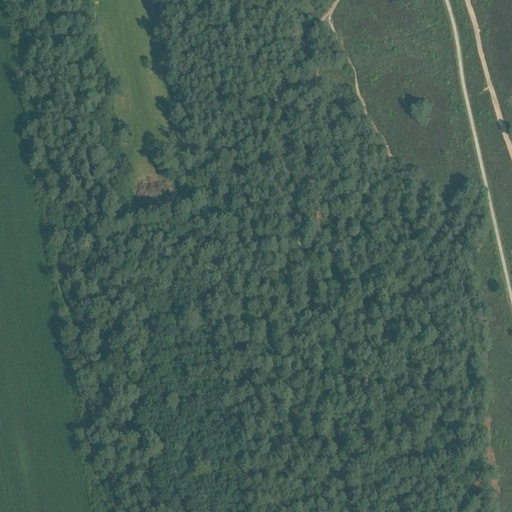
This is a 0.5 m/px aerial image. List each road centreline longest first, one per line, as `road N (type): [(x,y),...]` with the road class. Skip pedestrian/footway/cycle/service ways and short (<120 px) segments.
road 1 (track): [(351,511),(282,125),(292,60),(333,0)]
road 2 (track): [(466,0),(511,152)]
